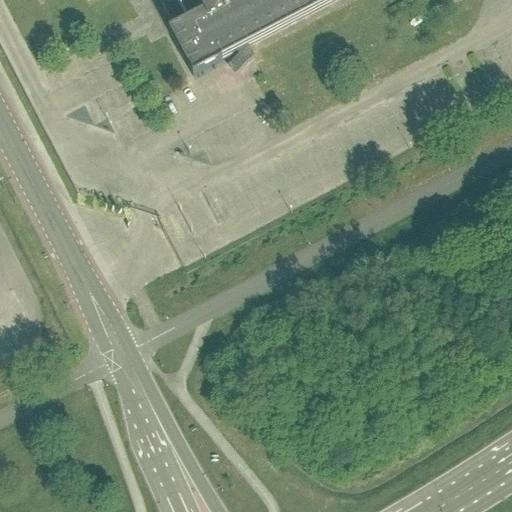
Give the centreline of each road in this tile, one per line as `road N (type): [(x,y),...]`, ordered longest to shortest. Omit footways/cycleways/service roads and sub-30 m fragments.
road 1 (unclassified): [(116,358),(511,149)]
road 2 (tertiary): [(116,358),(0,132)]
road 3 (unclassified): [(0,422),(116,358)]
